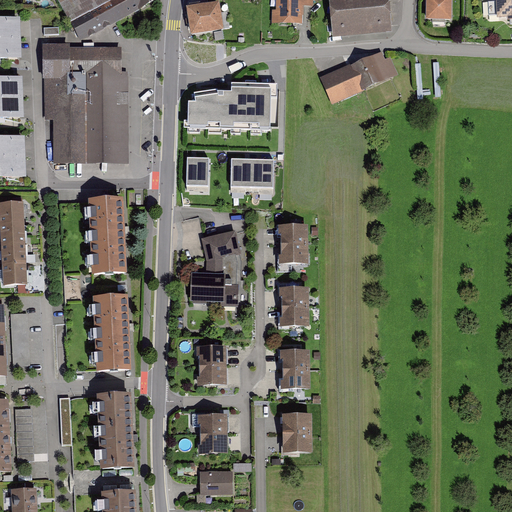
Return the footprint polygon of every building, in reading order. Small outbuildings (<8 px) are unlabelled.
[(60,0),(82,41),(159,0),(60,0)] [(276,0),(276,11),(272,11),(272,25),(303,26),(304,8),(313,8),(313,0),(276,0)] [(331,0),(336,40),(397,33),(393,0),(331,0)] [(452,0),(426,0),(426,21),(452,22),(452,0)] [(511,0),(501,0),(503,22),(511,21),(511,0)] [(220,4),(186,9),(191,37),(224,32),(220,4)] [(20,20),(0,21),(0,41),(21,41),(20,20)] [(0,62),(22,61),(21,41),(0,41),(0,62)] [(126,47),(46,49),(47,121),(56,121),(57,166),(134,164),(132,74),(127,74),(126,47)] [(394,81),(385,55),(332,74),(321,79),(333,107),(394,81)] [(0,101),(23,100),(23,80),(0,80),(0,101)] [(195,108),(188,108),(188,133),(270,135),(271,95),(231,94),(231,98),(218,97),(217,94),(194,98),(195,108)] [(0,121),(24,121),(23,100),(0,101),(0,121)] [(0,160),(26,160),(25,139),(0,140),(0,160)] [(1,181),(27,180),(26,160),(0,160),(0,164),(0,169),(1,181)] [(209,163),(188,162),(187,190),(208,190),(209,163)] [(273,166),(232,164),(231,191),(273,192),(273,166)] [(89,203),(92,278),(127,276),(124,202),(89,203)] [(0,205),(0,223),(0,226),(25,225),(24,204),(0,205)] [(1,247),(26,246),(25,225),(0,226),(1,247)] [(308,227),(280,228),(281,248),(309,247),(308,227)] [(210,260),(209,274),(198,275),(197,304),(242,308),(242,285),(235,285),(234,273),(227,272),(226,261),(246,255),(241,232),(204,240),(210,260)] [(1,247),(2,267),(27,266),(26,246),(1,247)] [(281,267),(309,267),(309,247),(281,248),(281,267)] [(3,288),(28,287),(27,266),(2,267),(3,288)] [(309,290),(281,291),(282,310),(310,310),(309,290)] [(129,298),(93,300),(96,375),(132,374),(129,298)] [(282,330),(310,329),(310,310),(282,310),(282,330)] [(28,315),(11,315),(13,368),(30,367),(28,315)] [(227,349),(197,350),(197,369),(227,369),(227,349)] [(310,353),(280,353),(281,373),(311,372),(310,353)] [(197,389),(227,388),(227,369),(197,369),(197,389)] [(281,392),(311,392),(311,372),(281,373),(281,392)] [(132,396),(97,398),(100,473),(135,471),(132,396)] [(70,400),(60,400),(62,447),(72,447),(70,400)] [(0,426),(10,426),(9,402),(0,402),(0,426)] [(15,411),(17,463),(34,462),(32,410),(15,411)] [(312,417),(283,417),(283,437),(312,436),(312,417)] [(227,418),(198,418),(198,438),(228,437),(227,418)] [(0,426),(0,450),(11,450),(10,426),(0,426)] [(283,437),(283,456),(313,455),(312,436),(283,437)] [(199,457),(228,456),(228,437),(198,438),(199,457)] [(0,474),(12,474),(11,450),(0,450),(0,474)] [(233,473),(200,474),(201,497),(233,497),(233,473)] [(37,491),(11,492),(12,511),(33,511),(38,511),(37,491)] [(137,511),(136,493),(101,495),(101,511),(137,511)]
